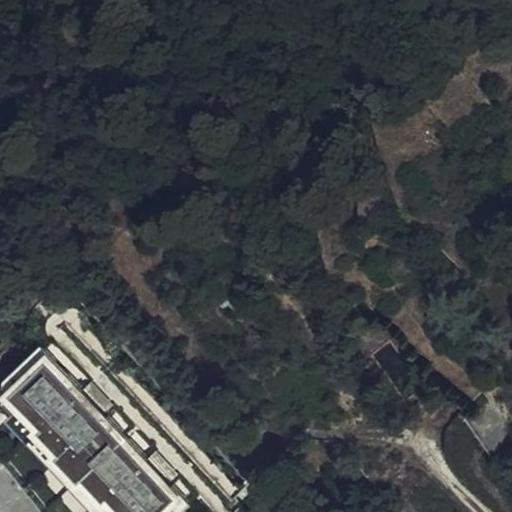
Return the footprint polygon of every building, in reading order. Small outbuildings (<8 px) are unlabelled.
[(240,261),(214,281),(236,309),(262,289),(240,261)] [(30,338),(0,365),(0,369),(19,389),(7,400),(109,511),(165,511),(178,501),(157,478),(163,472),(142,449),(136,454),(93,408),(99,403),(78,380),(72,384),(30,338)] [(19,389),(0,369),(0,391),(7,400),(19,389)] [(109,511),(7,400),(0,406),(96,511),(109,511)] [(511,436),(489,402),(464,418),(491,458),(511,443),(511,436)] [(216,418),(213,426),(216,434),(221,439),(228,443),(235,443),(243,440),(247,434),(249,427),(247,418),(243,412),(236,409),(227,408),(220,412),(216,418)] [(0,510),(3,511),(13,493),(14,511),(27,511),(25,491),(4,479),(0,479),(0,510)]
